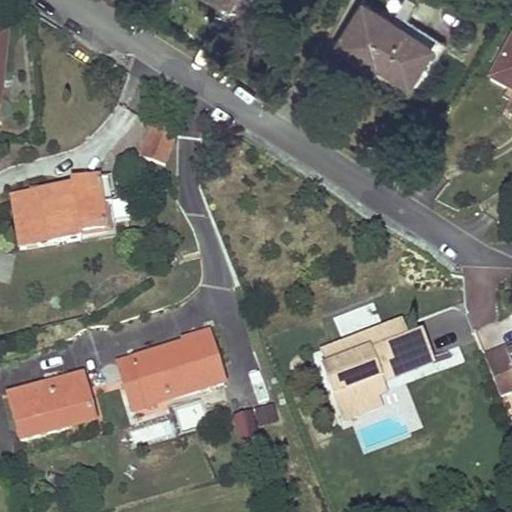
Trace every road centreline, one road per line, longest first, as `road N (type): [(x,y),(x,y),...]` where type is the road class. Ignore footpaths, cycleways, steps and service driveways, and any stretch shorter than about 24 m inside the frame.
road 1 (residential): [(74,0),(461,247)]
road 2 (track): [(350,0),(274,126)]
